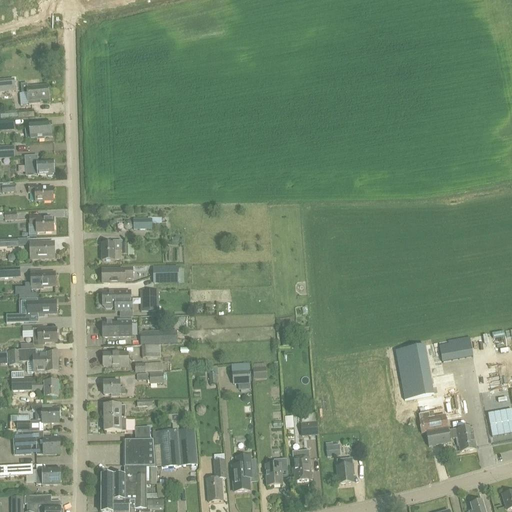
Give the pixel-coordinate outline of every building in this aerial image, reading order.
[(0,81),(0,92),(17,91),(16,80),(0,81)] [(27,84),(21,85),(22,94),(28,94),(29,103),(28,103),(29,106),(40,105),(40,102),(40,101),(49,100),(48,86),(27,88),(27,84)] [(33,110),(0,113),(0,115),(1,120),(34,118),(33,110)] [(0,130),(12,130),(12,122),(0,122),(0,130)] [(50,123),(30,125),(31,139),(51,138),(50,123)] [(0,160),(14,159),(13,147),(0,148),(0,160)] [(32,175),(37,175),(37,177),(38,177),(45,176),(47,178),(51,178),(52,176),(53,176),(52,162),(37,163),(36,157),(26,158),(26,165),(25,167),(26,176),(28,177),(30,177),(32,175)] [(2,184),(0,184),(0,194),(15,193),(15,186),(10,186),(10,184),(3,184),(2,184)] [(38,187),(29,187),(29,193),(35,193),(36,203),(53,203),(52,189),(38,189),(38,187)] [(16,213),(0,214),(0,220),(5,220),(5,222),(17,222),(16,213)] [(53,220),(44,220),(44,217),(30,218),(30,225),(36,225),(37,234),(53,233),(53,220)] [(151,218),(151,220),(152,225),(161,225),(161,230),(166,230),(166,224),(162,224),(161,218),(151,218)] [(152,225),(151,220),(133,220),(133,231),(152,231),(152,225)] [(132,223),(129,222),(126,222),(124,224),(124,227),(124,229),(128,231),(130,231),(130,230),(131,230),(132,229),(133,227),(133,225),(132,223)] [(129,256),(128,246),(128,244),(123,245),(123,242),(114,242),(114,245),(102,245),(102,254),(101,255),(101,259),(102,260),(102,262),(115,262),(115,261),(122,261),(122,257),(129,256)] [(54,244),(30,244),(31,261),(48,260),(47,257),(54,257),(54,244)] [(154,285),(178,284),(178,267),(175,267),(153,269),(154,285)] [(0,279),(20,278),(20,275),(20,268),(7,269),(0,269),(0,279)] [(133,279),(132,272),(132,269),(121,269),(121,271),(103,271),(103,284),(124,284),(124,279),(133,279)] [(32,290),(45,289),(45,287),(55,287),(55,274),(42,274),(42,272),(36,272),(36,277),(31,277),(32,290)] [(210,286),(208,272),(192,273),(194,288),(210,286)] [(28,318),(38,317),(44,317),(44,315),(56,314),(56,301),(43,301),(43,299),(37,299),(37,295),(32,296),(19,296),(20,318),(24,318),(28,318)] [(129,299),(103,300),(103,307),(105,307),(105,310),(113,310),(113,307),(115,307),(115,311),(120,311),(122,312),(132,312),(132,299),(129,299)] [(158,306),(158,299),(140,299),(141,306),(141,312),(158,312),(158,306)] [(117,324),(103,325),(104,339),(118,339),(131,338),(131,321),(117,321),(117,324)] [(33,333),(34,338),(34,346),(45,345),(45,343),(57,343),(57,329),(44,330),(44,327),(23,328),(23,333),(33,333)] [(177,344),(177,331),(140,333),(140,346),(177,344)] [(473,357),(470,337),(447,342),(448,345),(439,346),(442,363),(473,357)] [(142,359),(161,358),(160,345),(141,347),(142,359)] [(425,347),(395,352),(404,402),(434,396),(425,347)] [(47,374),(58,374),(57,355),(36,356),(36,351),(35,351),(34,351),(21,352),(8,353),(9,367),(22,366),(22,364),(34,364),(34,374),(47,373),(47,374)] [(128,368),(127,354),(103,354),(104,369),(128,368)] [(135,374),(145,373),(145,365),(135,365),(135,374)] [(233,385),(250,384),(249,372),(249,365),(238,366),(238,372),(232,373),(233,385)] [(265,369),(253,370),(254,380),(266,379),(265,369)] [(163,374),(150,375),(150,385),(163,384),(163,374)] [(11,393),(44,392),(44,384),(32,385),(32,380),(11,380),(11,393)] [(126,388),(122,388),(121,381),(104,382),(105,397),(120,396),(126,396),(126,388)] [(44,384),(44,392),(45,398),(58,398),(58,383),(44,383),(44,384)] [(40,433),(43,433),(43,425),(58,424),(58,410),(52,410),(52,406),(43,407),(30,407),(30,408),(36,413),(36,422),(30,422),(30,417),(17,417),(17,434),(40,433)] [(104,418),(104,420),(125,419),(125,407),(121,407),(104,407),(104,411),(101,412),(101,417),(104,418)] [(511,413),(511,410),(488,414),(492,438),(511,434),(511,413)] [(433,413),(419,416),(420,421),(419,421),(422,435),(426,434),(429,448),(450,444),(445,416),(434,418),(433,413)] [(125,419),(104,420),(104,433),(121,432),(125,432),(125,419)] [(301,425),(301,437),(318,436),(317,424),(301,425)] [(135,441),(150,441),(149,428),(135,429),(135,441)] [(472,428),(451,432),(453,439),(458,439),(460,453),(476,450),(472,428)] [(124,469),(124,477),(125,477),(125,501),(113,501),(112,511),(129,511),(129,510),(129,502),(135,502),(135,510),(146,510),(146,491),(146,486),(157,486),(157,468),(161,468),(161,470),(198,466),(195,430),(179,431),(167,432),(153,433),(153,441),(152,441),(150,441),(135,441),(123,441),(123,469),(124,469)] [(43,433),(40,433),(17,434),(13,434),(14,457),(32,455),(31,444),(36,444),(37,456),(44,456),(59,456),(59,440),(44,440),(43,433)] [(339,445),(333,446),(333,443),(325,444),(327,459),(340,457),(339,445)] [(292,453),(293,461),(294,470),(292,470),(292,475),(294,475),(295,483),(311,482),(309,460),(309,451),(292,453)] [(256,461),(250,461),(250,458),(236,459),(237,467),(232,467),(233,473),(232,473),(234,493),(250,492),(249,480),(257,479),(256,461)] [(286,460),(274,461),(275,466),(266,467),(267,488),(282,486),(281,478),(281,472),(287,472),(286,460)] [(353,465),(352,465),(351,460),(337,462),(337,467),(339,485),(353,484),(352,476),(354,476),(353,465)] [(216,480),(207,481),(209,504),(222,502),(220,480),(226,479),(224,462),(214,463),(216,480)] [(0,478),(27,476),(33,476),(33,472),(32,465),(7,467),(7,466),(0,466),(0,478)] [(36,472),(37,484),(37,486),(44,486),(44,487),(60,486),(59,470),(43,470),(43,471),(36,471),(36,472)] [(101,511),(112,511),(113,501),(125,501),(125,477),(124,477),(101,477),(101,511)] [(507,511),(511,509),(511,493),(502,496),(507,511)] [(59,511),(60,502),(51,502),(51,497),(25,497),(25,505),(27,505),(27,511),(59,511)] [(12,498),(12,511),(22,511),(23,498),(12,498)] [(484,511),(482,502),(470,506),(472,511),(484,511)]
